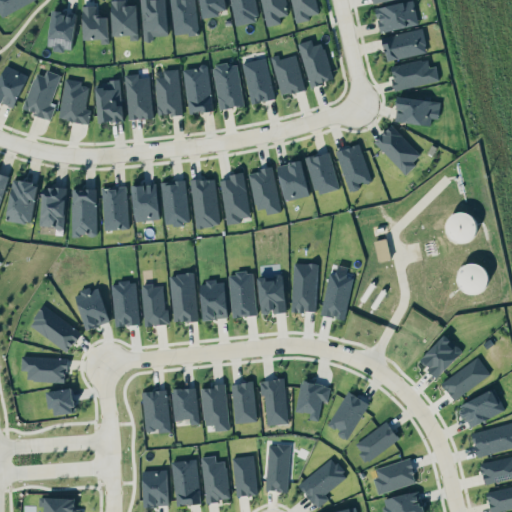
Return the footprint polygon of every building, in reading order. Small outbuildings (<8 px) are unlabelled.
[(124,5),(123,0),(111,0),(113,35),(130,34),(130,40),(139,39),(137,4),(124,5)] [(154,35),(167,35),(166,0),(141,0),(142,40),(154,40),(154,35)] [(170,0),(174,36),(199,33),(195,0),(170,0)] [(225,9),(224,0),(200,0),(202,17),(220,16),(219,10),(225,9)] [(230,0),(236,25),(259,20),(254,0),(230,0)] [(261,0),(266,26),(281,24),(279,16),(288,15),(285,0),(261,0)] [(407,0),(374,8),(380,32),(418,24),(412,0),(407,0)] [(108,16),(98,16),(97,5),(82,5),(83,39),(101,39),(101,43),(109,43),(108,16)] [(76,15),(66,13),(66,11),(52,9),(47,47),(71,51),(76,15)] [(382,36),(387,60),(427,52),(422,28),(382,36)] [(297,43),(311,86),(334,79),(322,42),(313,45),(311,38),(297,43)] [(271,56),(281,95),(305,89),(296,54),(279,58),(278,54),(271,56)] [(241,63),(251,103),(275,97),(265,57),(241,63)] [(395,90),(439,80),(436,66),(429,67),(427,57),(390,66),(395,90)] [(212,65),(219,109),(244,105),(237,63),(228,65),(228,62),(212,65)] [(0,100),(13,107),(28,75),(6,64),(0,76),(0,100)] [(212,110),(208,65),(184,68),(188,113),(212,110)] [(157,115),(181,113),(178,68),(163,69),(164,76),(155,77),(157,115)] [(60,74),(46,69),(44,75),(35,72),(23,109),(51,118),(56,103),(51,102),(60,74)] [(152,117),(150,77),(139,77),(139,73),(125,74),(127,119),(152,117)] [(89,123),(91,109),(85,109),(89,83),(65,79),(58,118),(89,123)] [(119,80),(95,83),(99,123),(124,120),(119,80)] [(430,124),(431,118),(438,118),(440,101),(397,97),(395,121),(430,124)] [(420,154),(392,124),(374,141),(405,174),(415,165),(412,161),(420,154)] [(336,151),(350,191),(361,187),(360,184),(372,180),(359,143),(336,151)] [(305,158),(316,195),(339,188),(329,151),(305,158)] [(277,165),(284,200),(308,195),(301,160),(277,165)] [(248,171),(256,209),(265,207),(267,214),(281,211),(272,167),(248,171)] [(250,216),(243,171),(229,174),(230,178),(219,180),(227,224),(241,222),(240,217),(250,216)] [(0,203),(10,176),(0,172),(0,203)] [(219,225),(215,177),(190,179),(195,227),(219,225)] [(37,182),(12,179),(8,220),(33,222),(37,182)] [(162,181),(164,225),(188,224),(186,180),(162,181)] [(132,184),(134,220),(158,219),(157,183),(132,184)] [(65,227),(66,187),(42,186),(41,226),(65,227)] [(128,228),(127,186),(102,187),(103,229),(128,228)] [(96,188),(72,188),(72,235),(97,234),(96,188)] [(447,239),(474,242),(477,214),(450,211),(447,239)] [(379,261),(392,258),(387,237),(374,240),(379,261)] [(292,311),(316,312),(318,263),(293,262),(292,311)] [(460,292),(488,291),(487,264),(459,265),(460,292)] [(257,314),(252,271),(228,273),(233,317),(257,314)] [(353,277),(329,271),(320,314),(344,319),(353,277)] [(174,322),(198,319),(194,272),(169,274),(174,322)] [(258,278),(261,313),(286,311),(283,273),(272,274),(273,277),(258,278)] [(136,280),(111,282),(115,325),(139,324),(136,280)] [(200,281),(202,319),(227,317),(225,280),(200,281)] [(164,285),(154,286),(154,282),(141,284),(145,325),(168,323),(164,285)] [(74,293),(86,329),(110,321),(98,285),(74,293)] [(82,331),(43,304),(29,324),(68,351),(82,331)] [(463,351),(445,333),(419,360),(436,377),(463,351)] [(66,381),(66,357),(22,356),(21,370),(28,370),(27,380),(66,381)] [(441,382),(453,400),(490,373),(478,356),(441,382)] [(287,423),(284,378),(262,380),(266,425),(287,423)] [(296,410),(310,413),(309,419),(318,420),(321,400),(328,401),(330,385),(301,380),(296,410)] [(231,383),(235,423),(257,421),(252,381),(231,383)] [(225,384),(200,386),(204,425),(214,424),(215,430),(229,429),(225,384)] [(55,415),(76,411),(71,387),(46,391),(49,408),(53,407),(55,415)] [(198,424),(197,387),(172,388),(174,420),(190,419),(190,424),(198,424)] [(470,427),(505,409),(493,387),(458,405),(470,427)] [(143,390),(145,431),(170,430),(167,389),(143,390)] [(327,423),(339,430),(337,434),(346,439),(369,403),(348,390),(327,423)] [(354,444),(366,462),(400,438),(387,420),(354,444)] [(476,455),(511,448),(511,422),(471,431),(476,455)] [(288,490),(289,444),(267,443),(266,490),(288,490)] [(511,477),(511,454),(479,463),(485,484),(511,477)] [(205,501),(229,499),(226,460),(215,461),(215,455),(201,456),(205,501)] [(235,495),(256,494),(254,455),(233,456),(235,495)] [(318,507),(329,498),(325,494),(347,475),(331,456),(298,485),(318,507)] [(375,468),(377,477),(373,478),(378,494),(417,481),(409,457),(375,468)] [(172,460),(176,505),(200,503),(196,458),(172,460)] [(144,506),(168,505),(167,469),(143,470),(144,506)] [(511,485),(486,492),(490,511),(494,511),(511,507),(511,485)] [(423,511),(419,490),(382,498),(384,511),(423,511)] [(44,511),(79,511),(80,509),(74,508),(75,498),(42,497),(41,505),(44,505),(44,511)]
